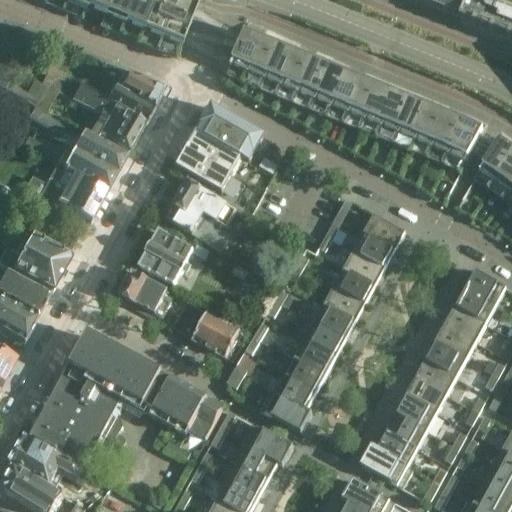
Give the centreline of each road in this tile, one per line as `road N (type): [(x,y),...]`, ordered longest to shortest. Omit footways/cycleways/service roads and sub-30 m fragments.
road 1 (unclassified): [(0,443),(194,86)]
road 2 (residential): [(511,264),(211,96)]
road 3 (tertiary): [(511,89),(283,0)]
road 4 (residential): [(194,86),(0,5)]
